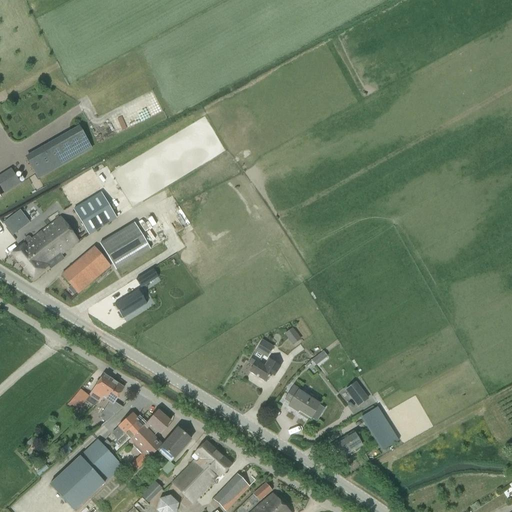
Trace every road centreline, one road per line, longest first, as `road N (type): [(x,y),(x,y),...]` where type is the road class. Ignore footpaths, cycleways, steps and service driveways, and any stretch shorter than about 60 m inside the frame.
road 1 (tertiary): [(384,511),(0,271)]
road 2 (unclassified): [(336,511),(0,299)]
